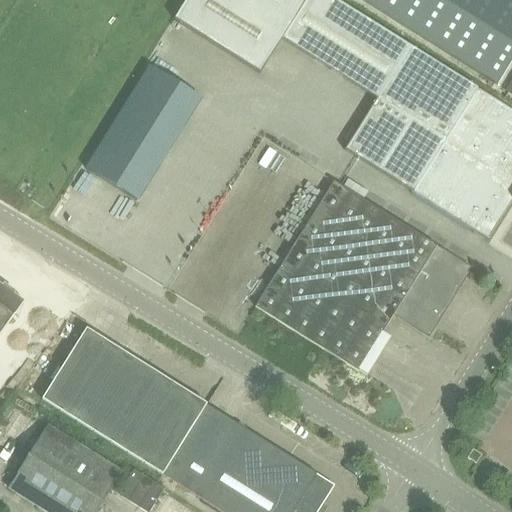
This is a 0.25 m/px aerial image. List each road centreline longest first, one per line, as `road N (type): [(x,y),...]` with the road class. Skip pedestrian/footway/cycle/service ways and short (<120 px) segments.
road 1 (unknown): [(132,300),(217,154),(256,129),(300,143),(511,292)]
road 2 (unclassified): [(415,472),(0,218)]
road 3 (unclassified): [(415,472),(511,316)]
